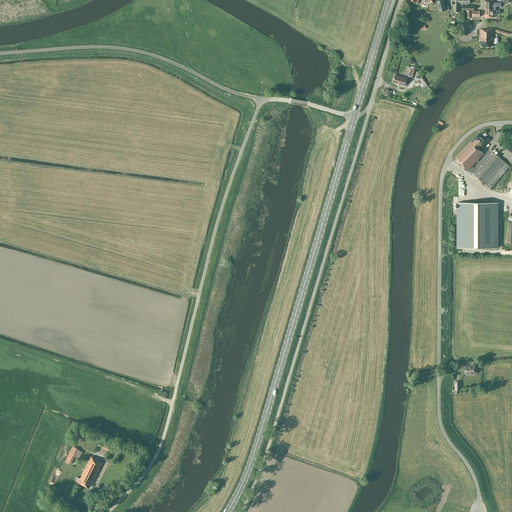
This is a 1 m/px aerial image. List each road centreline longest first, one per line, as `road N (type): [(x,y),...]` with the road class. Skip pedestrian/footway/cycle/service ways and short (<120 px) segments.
road 1 (unclassified): [(106,511),(139,479),(162,439),(222,203),(260,98)]
road 2 (unclassified): [(478,511),(475,481),(438,414),(440,194),(460,141),(482,125),(511,122)]
road 3 (unclassified): [(240,511),(267,449),(369,108)]
road 4 (primary): [(227,511),(252,458),(353,117)]
road 5 (unclassified): [(260,98),(135,50),(0,53)]
road 6 (primary): [(353,117),(389,0)]
